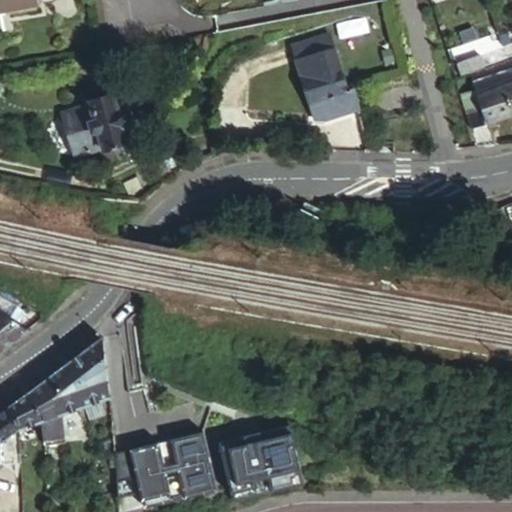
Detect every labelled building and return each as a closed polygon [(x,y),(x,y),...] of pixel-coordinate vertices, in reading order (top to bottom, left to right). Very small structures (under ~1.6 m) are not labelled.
[(0,0),(0,12),(37,6),(36,0),(0,0)] [(357,112),(353,92),(346,94),(327,36),(291,48),(312,113),(333,107),(336,117),(357,112)] [(483,69),(479,58),(456,65),(459,77),(467,75),(483,69)] [(511,59),(501,63),(483,69),(467,75),(473,93),(485,126),(511,115),(511,59)] [(460,97),(470,132),(485,126),(473,93),(460,97)] [(127,144),(111,95),(88,102),(89,105),(62,113),(74,156),(102,148),(103,151),(127,144)] [(29,332),(0,312),(0,353),(8,348),(29,332)] [(103,337),(72,360),(89,406),(111,399),(103,337)] [(72,360),(48,377),(69,412),(89,406),(72,360)] [(69,412),(48,377),(29,392),(40,421),(42,436),(70,434),(69,412)] [(32,424),(40,421),(29,392),(11,406),(19,429),(32,424)] [(0,440),(19,429),(11,406),(0,413),(0,440)] [(34,433),(32,424),(19,429),(22,436),(34,433)] [(218,446),(232,500),(301,482),(287,428),(256,437),(262,462),(250,466),(243,440),(218,446)] [(0,464),(21,465),(19,429),(0,440),(0,464)] [(140,492),(143,506),(212,494),(202,437),(170,443),(175,469),(163,471),(158,445),(132,450),(140,492)] [(256,437),(243,440),(250,466),(262,462),(256,437)] [(170,443),(158,445),(163,471),(175,469),(170,443)] [(132,450),(115,454),(117,496),(140,492),(132,450)]
